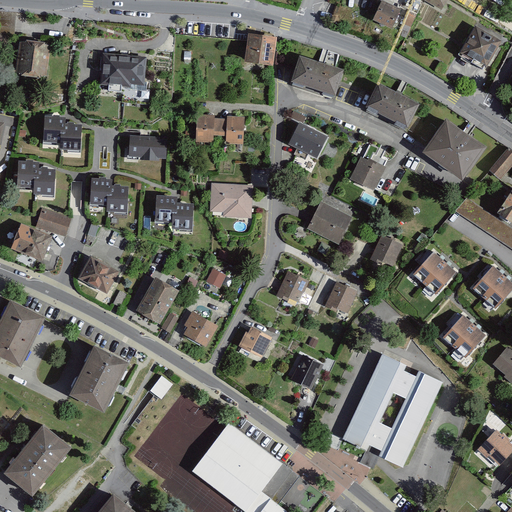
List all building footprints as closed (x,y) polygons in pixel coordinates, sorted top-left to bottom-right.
[(397,4),(388,0),(382,0),(374,17),(392,26),(402,7),(397,4)] [(402,7),(408,10),(417,14),(424,1),(424,0),(399,0),(397,4),(402,7)] [(424,0),(424,1),(442,10),(447,0),(424,0)] [(475,24),(459,54),(487,68),(503,39),(475,24)] [(277,38),(248,35),(245,63),(274,66),(277,38)] [(27,39),(19,38),(17,70),(50,73),(52,43),(46,42),(47,37),(27,36),(27,39)] [(148,54),(102,51),(100,84),(107,85),(106,91),(126,92),(126,82),(146,83),(148,54)] [(344,67),(300,53),(292,78),(336,92),(344,67)] [(421,103),(380,81),(367,105),(409,126),(421,103)] [(216,113),(197,112),(196,141),(213,142),(214,134),(226,135),(226,143),(243,144),(244,115),(227,114),(227,118),(215,117),(216,113)] [(489,145),(446,114),(422,148),(465,179),(489,145)] [(65,115),(45,115),(44,140),(60,140),(60,147),(81,148),(82,122),(65,122),(65,115)] [(329,139),(300,124),(290,142),(319,157),(329,139)] [(167,137),(130,134),(128,154),(141,155),(141,157),(158,159),(159,155),(165,156),(167,137)] [(511,167),(511,148),(511,147),(490,168),(502,179),(511,167)] [(386,167),(361,155),(350,178),(376,190),(386,167)] [(39,160),(19,159),(18,185),(34,185),(34,192),(55,193),(55,167),(39,167),(39,160)] [(112,177),(92,176),(91,201),(107,202),(107,209),(127,209),(128,184),(112,183),(112,177)] [(251,184),(212,182),(210,210),(223,211),(223,215),(250,217),(251,184)] [(511,188),(500,209),(511,216),(511,188)] [(177,195),(156,194),(156,219),(172,220),(172,227),(192,227),(193,202),(177,201),(177,195)] [(352,215),(321,201),(308,228),(339,242),(352,215)] [(42,208),(35,227),(53,233),(65,237),(72,217),(42,208)] [(27,224),(17,248),(43,258),(53,233),(35,227),(27,224)] [(405,243),(382,232),(370,257),(379,262),(382,257),(395,264),(405,243)] [(458,272),(433,247),(411,270),(437,294),(458,272)] [(119,270),(91,254),(79,276),(108,291),(119,270)] [(511,291),(511,280),(492,263),(471,286),(497,309),(511,291)] [(207,281),(221,288),(227,274),(213,268),(207,281)] [(309,280),(289,269),(275,295),(286,300),(288,295),(299,301),(309,280)] [(179,289),(154,275),(136,307),(161,321),(179,289)] [(337,280),(325,304),(334,309),(336,305),(348,311),(358,290),(337,280)] [(10,294),(0,315),(0,352),(22,362),(45,310),(10,294)] [(220,324),(193,310),(185,324),(189,326),(185,333),(208,346),(220,324)] [(179,317),(170,312),(162,327),(171,332),(179,317)] [(487,334),(463,312),(442,334),(466,356),(487,334)] [(274,336),(250,325),(239,347),(263,359),(274,336)] [(94,340),(69,391),(105,409),(130,358),(94,340)] [(511,350),(508,346),(494,363),(507,374),(504,377),(511,383),(511,350)] [(303,352),(292,379),(313,388),(324,361),(303,352)] [(444,381),(381,353),(341,439),(405,469),(444,381)] [(162,399),(173,383),(161,374),(149,390),(162,399)] [(2,472),(32,495),(72,445),(42,422),(2,472)] [(230,423),(228,422),(223,428),(192,470),(247,511),(259,511),(271,497),(280,503),(299,477),(230,423)] [(511,450),(511,443),(497,429),(478,448),(487,457),(489,454),(499,464),(511,450)] [(139,511),(112,491),(95,511),(139,511)] [(280,503),(271,497),(259,511),(285,511),(288,508),(280,503)]
